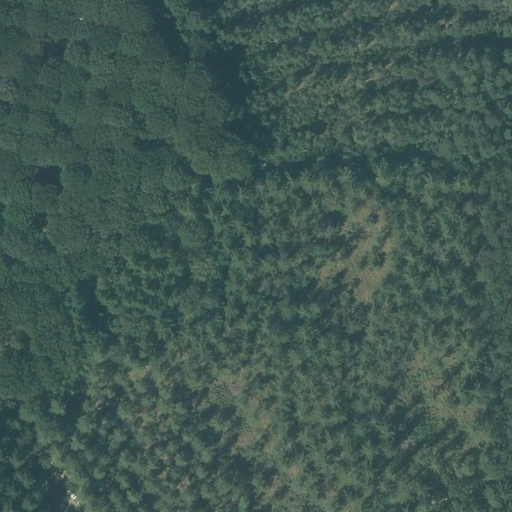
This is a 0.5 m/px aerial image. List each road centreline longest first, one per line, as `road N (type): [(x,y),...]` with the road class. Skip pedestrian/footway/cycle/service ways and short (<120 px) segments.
road 1 (track): [(261,165),(386,511)]
road 2 (track): [(0,260),(245,125)]
road 3 (track): [(245,125),(203,0)]
